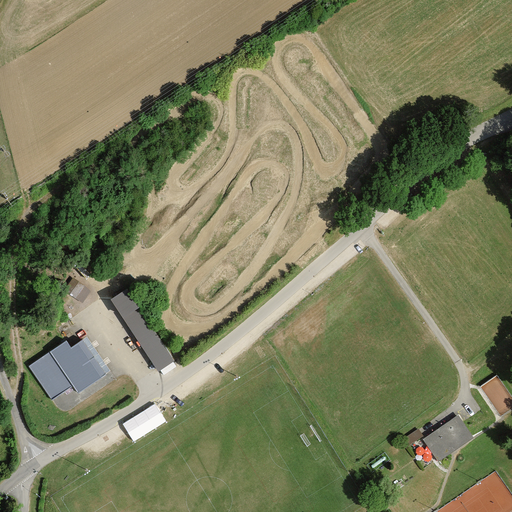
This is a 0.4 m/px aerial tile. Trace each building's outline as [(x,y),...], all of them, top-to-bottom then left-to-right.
[(83,303),(92,290),(75,277),(65,290),(83,303)] [(126,286),(109,297),(156,369),(173,358),(126,286)] [(72,337),(67,329),(25,357),(49,394),(73,377),(78,384),(107,366),(82,330),(72,337)] [(497,376),(485,385),(497,401),(509,393),(497,376)] [(134,442),(169,420),(157,401),(122,423),(134,442)] [(472,436),(457,416),(424,439),(439,460),(472,436)] [(418,430),(405,439),(409,445),(422,436),(418,430)]
